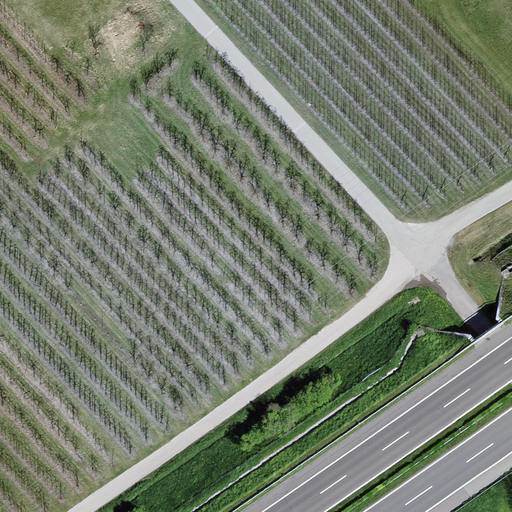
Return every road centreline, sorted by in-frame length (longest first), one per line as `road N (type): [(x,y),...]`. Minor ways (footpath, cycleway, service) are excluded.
road 1 (unclassified): [(80,511),(421,259)]
road 2 (residential): [(182,0),(412,248)]
road 3 (motorway): [(511,357),(291,511)]
road 4 (motorway): [(396,511),(511,430)]
